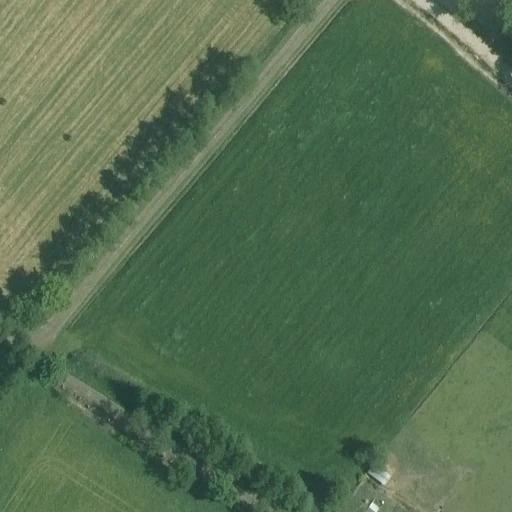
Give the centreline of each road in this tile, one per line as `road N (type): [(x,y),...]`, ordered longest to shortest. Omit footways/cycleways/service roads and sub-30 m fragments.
road 1 (track): [(13,345),(62,309),(326,0)]
road 2 (unclassified): [(0,336),(266,511)]
